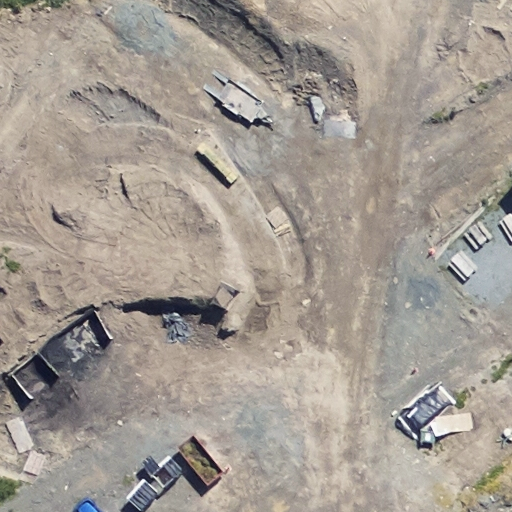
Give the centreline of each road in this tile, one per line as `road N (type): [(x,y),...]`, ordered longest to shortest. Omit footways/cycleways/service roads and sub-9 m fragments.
road 1 (residential): [(511,455),(201,75)]
road 2 (residential): [(0,309),(31,224),(201,75)]
